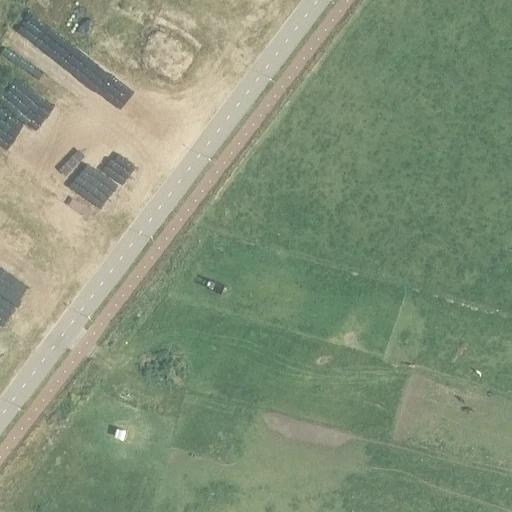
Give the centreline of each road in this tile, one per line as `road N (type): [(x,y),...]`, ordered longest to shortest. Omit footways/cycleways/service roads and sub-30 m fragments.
road 1 (unknown): [(0,502),(183,246),(298,111),(372,0)]
road 2 (tertiary): [(0,413),(314,0)]
